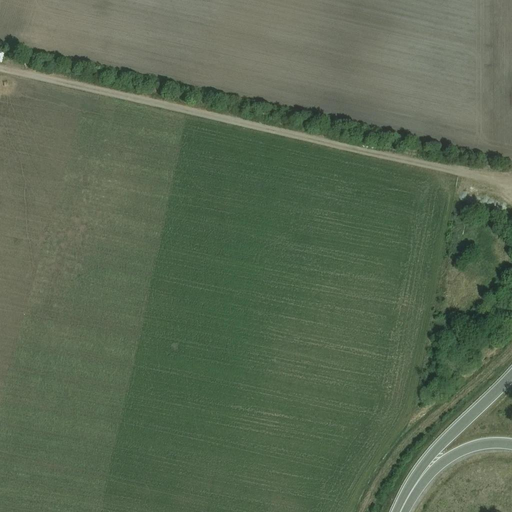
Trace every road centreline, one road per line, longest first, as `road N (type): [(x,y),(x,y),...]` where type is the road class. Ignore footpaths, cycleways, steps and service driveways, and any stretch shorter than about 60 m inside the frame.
road 1 (unclassified): [(0,69),(511,186)]
road 2 (motorway): [(511,377),(437,452),(398,511)]
road 3 (motorway): [(408,511),(455,457),(511,446)]
